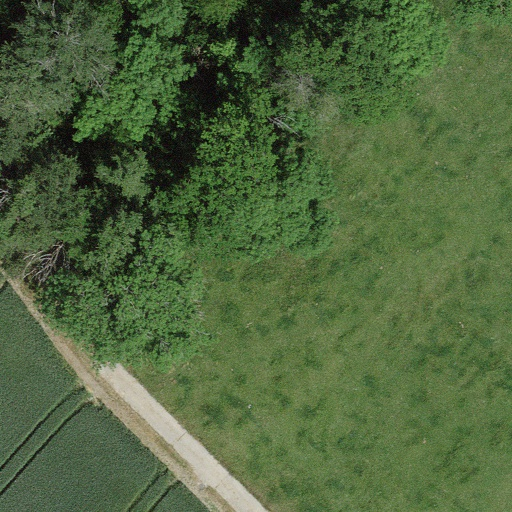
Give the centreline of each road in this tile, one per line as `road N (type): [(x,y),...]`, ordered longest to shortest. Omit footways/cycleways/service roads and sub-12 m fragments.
road 1 (track): [(106,363),(253,511)]
road 2 (track): [(0,138),(138,0)]
road 3 (track): [(106,363),(0,201)]
